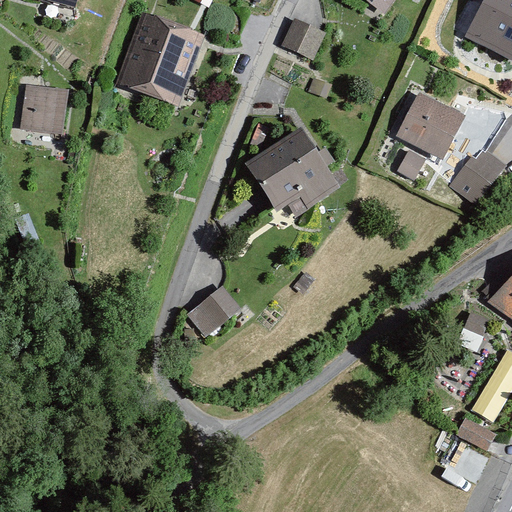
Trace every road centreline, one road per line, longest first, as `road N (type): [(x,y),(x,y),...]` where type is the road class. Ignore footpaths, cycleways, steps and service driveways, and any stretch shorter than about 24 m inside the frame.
road 1 (unclassified): [(160,511),(237,437),(511,242)]
road 2 (residential): [(164,330),(242,113),(294,0)]
road 3 (track): [(237,437),(182,406),(159,374),(164,330)]
